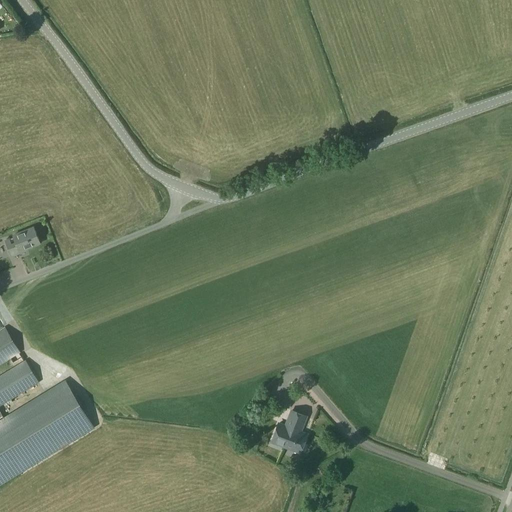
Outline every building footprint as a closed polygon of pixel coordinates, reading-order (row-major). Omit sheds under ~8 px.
[(15,236),(4,240),(11,258),(35,248),(34,247),(40,244),(34,227),(14,234),(15,236)] [(0,365),(20,353),(5,327),(0,329),(0,406),(38,383),(25,360),(0,375),(0,365)] [(0,411),(0,485),(94,427),(67,382),(6,420),(0,411)] [(265,399),(260,395),(253,404),(258,408),(265,399)] [(292,411),(286,426),(278,423),(271,441),(300,452),(307,435),(300,432),(306,416),(292,411)]
